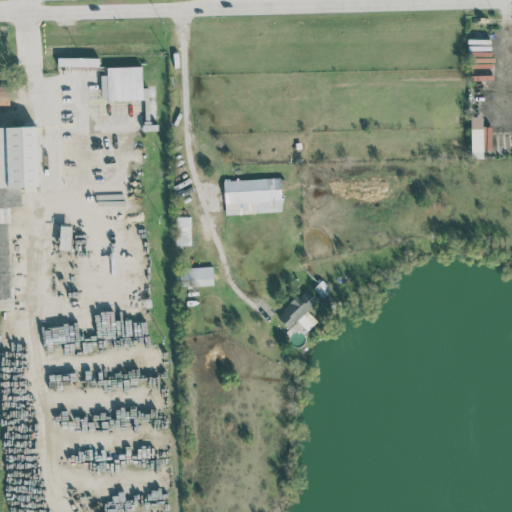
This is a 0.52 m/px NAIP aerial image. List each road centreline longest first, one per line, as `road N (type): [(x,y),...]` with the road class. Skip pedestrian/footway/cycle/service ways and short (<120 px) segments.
road 1 (secondary): [(27,15),(235,9)]
road 2 (secondary): [(345,6),(511,0)]
